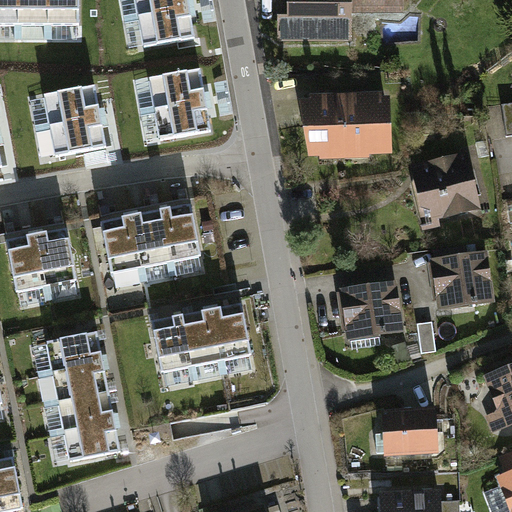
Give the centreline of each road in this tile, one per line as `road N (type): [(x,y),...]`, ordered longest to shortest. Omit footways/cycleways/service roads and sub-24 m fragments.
road 1 (residential): [(261,160),(323,511)]
road 2 (residential): [(261,160),(122,173),(0,196)]
road 3 (residential): [(230,0),(261,160)]
road 4 (unknown): [(283,287),(406,266)]
